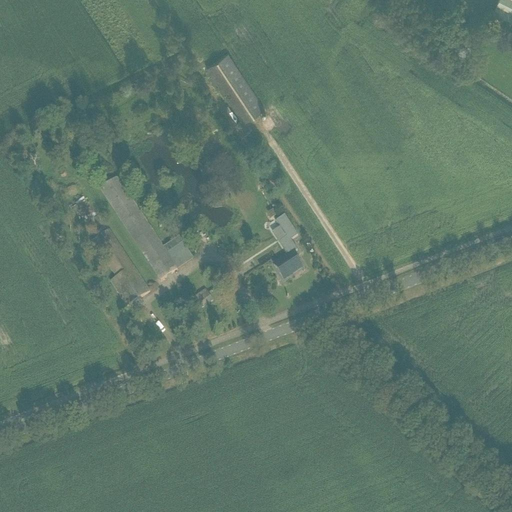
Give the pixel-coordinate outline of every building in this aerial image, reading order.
[(511,0),(498,0),(490,17),(511,28),(511,0)] [(245,121),(264,108),(228,54),(207,67),(243,124),(246,122),(245,121)] [(100,190),(128,234),(144,221),(117,178),(100,190)] [(273,209),(268,212),(272,217),(276,214),(273,209)] [(284,219),(277,224),(276,222),(275,222),(286,238),(279,243),(288,256),(273,266),(282,280),(289,275),(288,274),(291,272),(292,274),(301,269),(291,255),(297,251),(290,241),(297,237),(284,217),(283,217),(284,219)] [(149,293),(108,231),(91,243),(115,279),(110,282),(127,308),(149,293)] [(138,269),(160,301),(201,273),(180,241),(138,269)] [(250,258),(255,268),(275,258),(270,248),(250,258)] [(190,300),(198,312),(213,302),(205,290),(190,300)]
